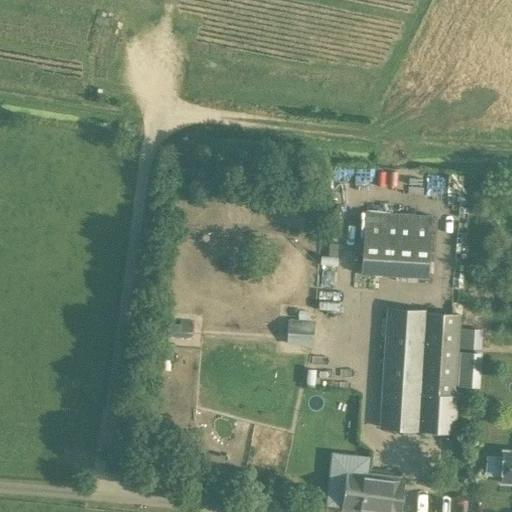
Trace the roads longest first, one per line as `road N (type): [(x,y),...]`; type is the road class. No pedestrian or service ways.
road 1 (unclassified): [(251,511),(0,488)]
road 2 (track): [(414,139),(221,116)]
